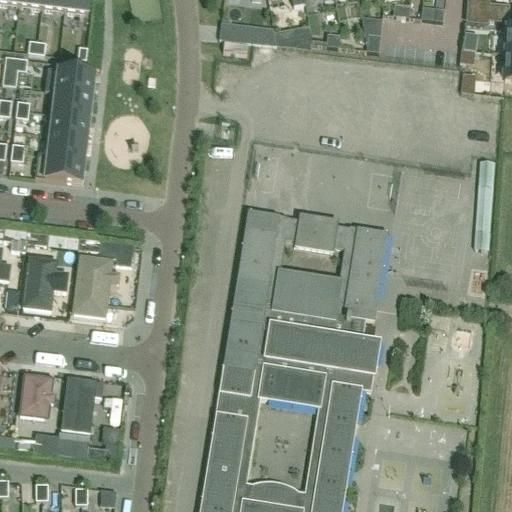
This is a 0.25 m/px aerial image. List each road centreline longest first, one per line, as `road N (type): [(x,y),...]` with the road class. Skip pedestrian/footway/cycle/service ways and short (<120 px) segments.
road 1 (residential): [(184,0),(186,104),(172,225)]
road 2 (residential): [(0,203),(172,225)]
road 3 (residential): [(158,361),(0,342)]
road 4 (residential): [(0,470),(145,487)]
road 5 (residential): [(172,225),(158,361)]
road 6 (residential): [(158,361),(145,487)]
